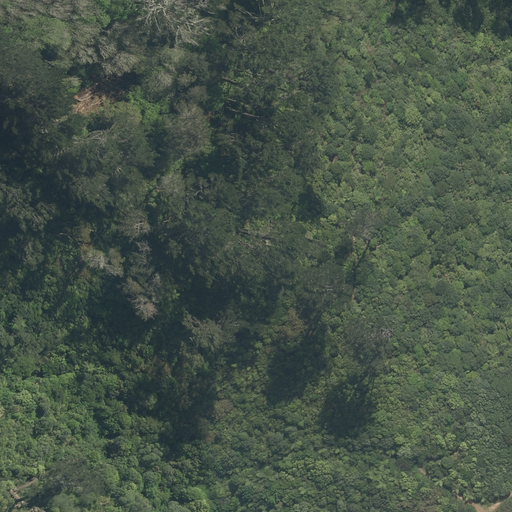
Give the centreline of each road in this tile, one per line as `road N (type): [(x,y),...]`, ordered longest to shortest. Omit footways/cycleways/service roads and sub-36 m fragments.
road 1 (track): [(0,229),(36,187),(94,168),(198,187),(174,149),(243,169),(270,222),(285,210),(312,108),(347,190),(366,262),(364,289),(350,314),(280,343)]
road 2 (track): [(412,460),(443,454),(468,425),(429,336),(388,362),(327,356),(232,321),(81,313),(0,341)]
road 3 (track): [(196,511),(200,493),(317,446),(412,460),(486,507),(511,500)]
